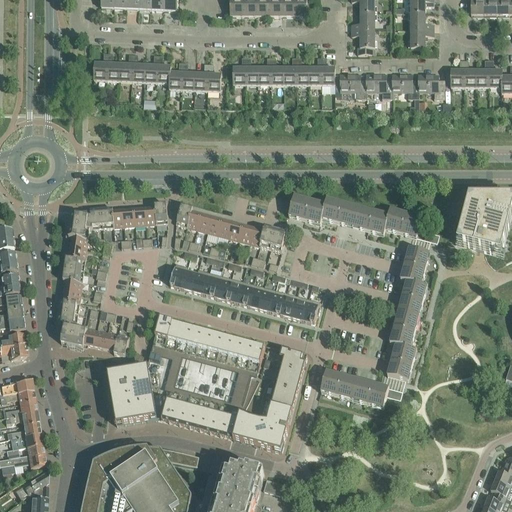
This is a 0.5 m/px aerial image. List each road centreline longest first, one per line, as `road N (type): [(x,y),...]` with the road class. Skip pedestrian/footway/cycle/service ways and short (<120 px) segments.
road 1 (tertiary): [(57,178),(511,174)]
road 2 (tertiary): [(511,158),(60,160)]
road 3 (residential): [(143,304),(321,351)]
road 4 (residential): [(43,365),(36,190)]
road 5 (residential): [(203,41),(85,35),(75,29),(76,0)]
road 6 (tertiary): [(49,146),(49,0)]
road 7 (tertiary): [(31,0),(26,145)]
road 8 (residential): [(289,470),(157,440)]
road 9 (residential): [(203,41),(334,39)]
road 10 (residential): [(289,470),(321,351)]
